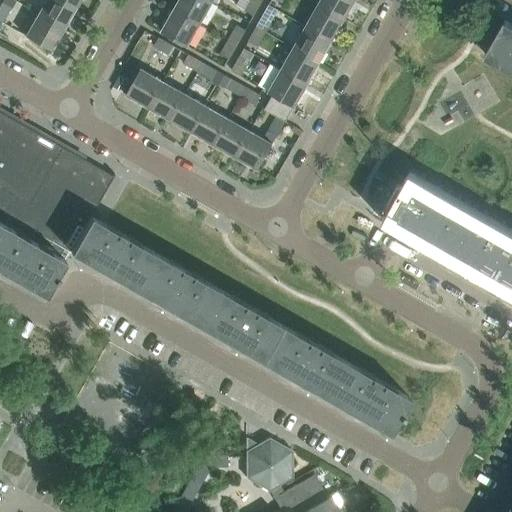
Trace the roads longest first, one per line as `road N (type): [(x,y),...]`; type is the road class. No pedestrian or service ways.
road 1 (residential): [(435,484),(97,291),(36,311),(0,292)]
road 2 (residential): [(435,484),(488,389),(483,345),(275,225)]
road 3 (residential): [(275,225),(406,0)]
road 4 (residential): [(275,225),(74,113)]
road 5 (residential): [(74,113),(135,0)]
